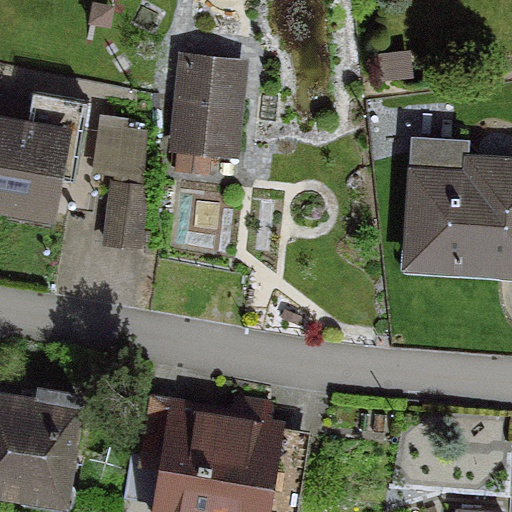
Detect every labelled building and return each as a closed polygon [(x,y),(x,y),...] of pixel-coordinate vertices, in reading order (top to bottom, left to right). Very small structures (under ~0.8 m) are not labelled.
[(22,125),(0,121),(0,204),(47,212),(54,173),(69,176),(82,102),(28,92),(22,125)] [(176,95),(171,145),(228,151),(233,101),(176,95)] [(511,163),(457,160),(458,144),(413,141),(405,266),(410,267),(411,253),(447,255),(446,264),(511,268),(511,163)] [(141,190),(109,185),(101,243),(134,247),(141,190)] [(0,396),(0,487),(57,497),(73,398),(38,392),(37,403),(0,396)] [(178,412),(175,411),(160,500),(230,511),(290,511),(301,448),(261,441),(264,425),(262,425),(266,404),(230,399),(227,422),(177,414),(178,412)]
